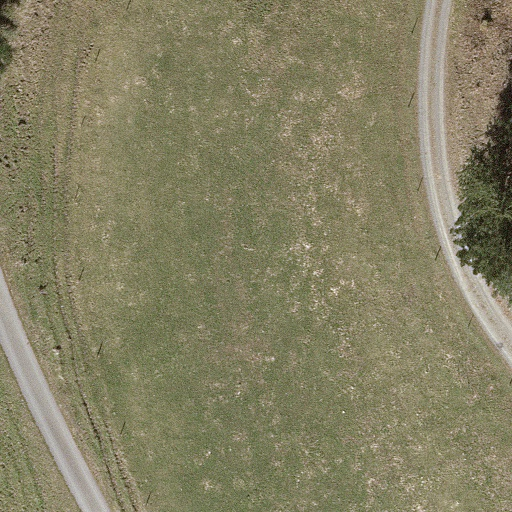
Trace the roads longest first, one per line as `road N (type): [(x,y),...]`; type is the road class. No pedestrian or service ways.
road 1 (track): [(441,0),(433,142),(446,216),(470,281),(511,347)]
road 2 (track): [(0,307),(99,511)]
